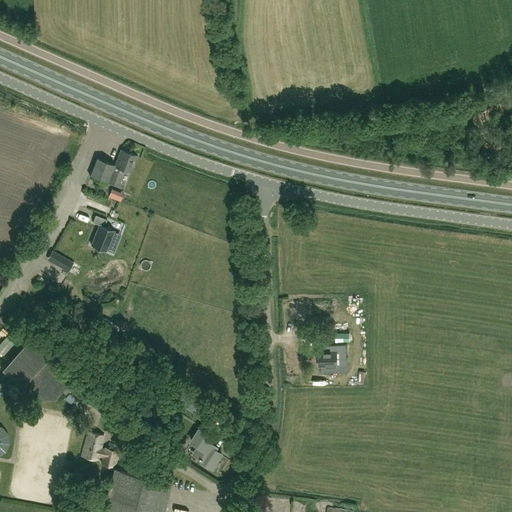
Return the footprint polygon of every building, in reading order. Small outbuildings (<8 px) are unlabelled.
[(115,164),(114,164),(107,182),(113,184),(120,167),(130,171),(137,155),(120,149),(115,164)] [(107,182),(114,164),(97,157),(90,176),(101,181),(101,180),(107,182)] [(104,225),(106,219),(97,215),(95,214),(92,222),(99,224),(91,245),(106,250),(114,229),(104,225)] [(73,262),(62,256),(57,265),(68,271),(73,262)] [(335,333),(335,341),(350,341),(349,332),(335,333)] [(0,393),(4,389),(13,397),(12,397),(16,400),(56,397),(61,391),(66,395),(70,389),(74,393),(107,418),(113,410),(77,382),(73,378),(76,374),(50,352),(51,351),(27,337),(0,368),(13,378),(6,386),(0,381),(0,393)] [(318,350),(318,366),(321,366),(321,372),(348,371),(348,357),(347,357),(346,344),(330,344),(330,350),(318,350)] [(188,394),(182,404),(199,414),(206,404),(188,394)] [(125,421),(119,417),(116,420),(122,425),(125,421)] [(199,428),(191,440),(198,445),(193,453),(201,458),(200,459),(212,468),(221,453),(207,444),(212,436),(199,428)] [(137,440),(141,434),(134,429),(130,435),(137,440)] [(103,449),(100,448),(104,434),(87,431),(84,447),(83,447),(81,456),(98,459),(99,457),(102,457),(100,463),(115,467),(119,450),(104,446),(103,449)] [(237,449),(233,456),(240,459),(244,453),(237,449)] [(163,511),(171,483),(113,468),(101,511),(163,511)]
